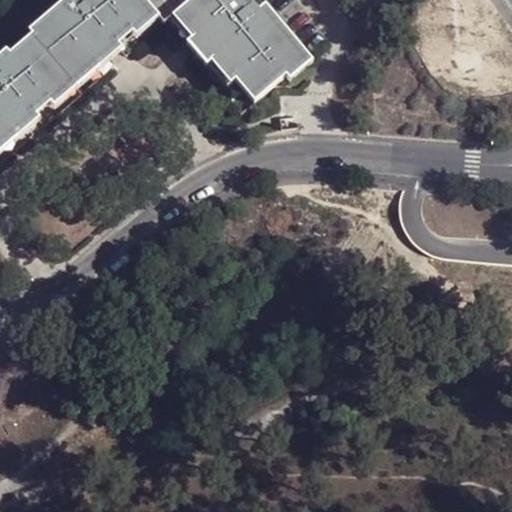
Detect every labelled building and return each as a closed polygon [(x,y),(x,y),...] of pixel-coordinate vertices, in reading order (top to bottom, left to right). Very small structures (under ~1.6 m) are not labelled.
[(130,30),(152,11),(143,0),(68,0),(30,34),(33,37),(11,57),(7,53),(0,59),(0,143),(34,114),(48,102),(116,43),(130,30)] [(171,20),(179,13),(194,0),(143,0),(152,11),(159,19),(164,25),(171,20)] [(236,81),(255,103),(285,77),(283,74),(306,54),(265,6),(259,12),(248,0),(194,0),(179,13),(236,81)] [(152,11),(130,30),(137,38),(159,19),(152,11)] [(236,81),(179,13),(171,20),(190,43),(188,45),(193,50),(208,68),(210,66),(228,88),(236,81)] [(116,43),(48,102),(55,109),(117,55),(122,51),(116,43)] [(306,54),(283,74),(285,77),(289,81),(312,62),(306,54)] [(34,114),(0,143),(0,157),(40,122),(34,114)]
